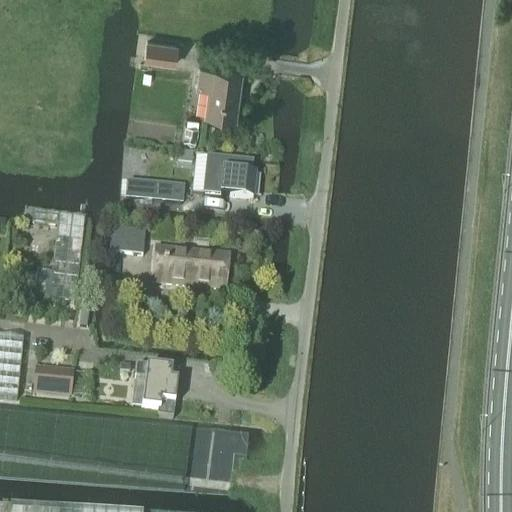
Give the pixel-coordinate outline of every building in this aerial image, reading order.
[(178,45),(146,41),(143,61),(175,65),(178,45)] [(204,116),(234,120),(240,74),(199,68),(196,88),(208,90),(204,116)] [(143,74),(142,83),(149,84),(150,75),(143,74)] [(185,126),(182,149),(195,151),(197,128),(185,126)] [(207,159),(203,197),(252,202),(255,176),(251,176),(252,164),(207,159)] [(126,185),(125,201),(181,206),(182,190),(126,185)] [(39,276),(36,299),(75,303),(84,220),(58,217),(51,277),(39,276)] [(141,259),(144,235),(110,231),(108,255),(141,259)] [(150,286),(225,294),(228,258),(154,251),(150,286)] [(511,511),(511,258),(501,258),(488,398),(486,434),(484,483),(484,511),(511,511)] [(0,400),(16,402),(22,342),(0,339),(0,400)] [(157,414),(156,418),(156,420),(172,421),(176,385),(170,384),(171,372),(135,368),(134,381),(144,382),(140,412),(157,414)] [(35,371),(33,395),(69,399),(71,375),(35,371)]
